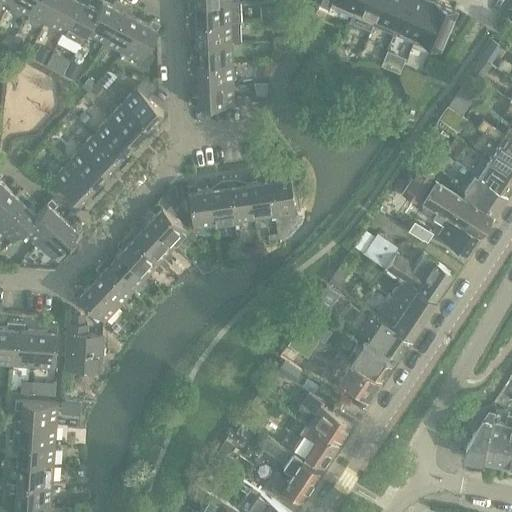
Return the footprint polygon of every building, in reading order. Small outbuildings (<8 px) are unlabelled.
[(10,0),(9,3),(9,4),(11,5),(10,7),(10,10),(12,13),(17,16),(21,16),(23,13),(24,12),(27,14),(34,0),(10,0)] [(34,0),(27,14),(29,15),(28,17),(28,20),(30,22),(35,25),(39,25),(41,23),(42,22),(45,24),(57,0),(34,0)] [(57,0),(45,24),(63,33),(79,0),(57,0)] [(79,0),(63,33),(81,43),(86,32),(98,9),(97,9),(88,5),(90,0),(79,0)] [(86,32),(104,42),(104,41),(124,4),(116,0),(115,0),(113,5),(102,0),(101,0),(97,9),(98,9),(86,32)] [(321,0),(320,3),(320,4),(327,7),(330,8),(330,6),(352,15),(355,9),(358,0),(321,0)] [(358,0),(355,9),(352,15),(373,24),(383,0),(358,0)] [(383,0),(373,24),(394,33),(408,0),(383,0)] [(408,0),(394,33),(414,42),(431,0),(408,0)] [(431,0),(414,42),(436,51),(438,52),(440,47),(457,9),(458,7),(445,2),(441,0),(431,0)] [(195,15),(189,15),(189,23),(231,22),(231,21),(230,1),(194,3),(195,15)] [(104,41),(104,42),(122,51),(123,51),(139,19),(129,13),(131,8),(124,4),(104,41)] [(291,4),(275,5),(276,14),(276,19),(286,18),(291,18),(290,7),(291,4)] [(298,25),(298,31),(304,31),(307,31),(310,31),(313,31),(313,28),(313,24),(313,19),(298,18),(298,25)] [(123,51),(122,51),(140,61),(146,50),(160,23),(152,19),(149,24),(139,19),(123,51)] [(189,23),(189,32),(195,32),(196,43),(232,42),(241,42),(240,21),(231,21),(231,22),(189,23)] [(5,34),(2,41),(4,42),(10,46),(15,36),(10,34),(9,34),(5,34)] [(15,36),(10,46),(18,49),(19,50),(24,41),(22,40),(15,36)] [(492,63),(503,45),(491,38),(480,55),(481,56),(492,63)] [(196,55),(190,55),(191,64),(232,62),(232,42),(196,43),(196,55)] [(40,45),(34,58),(39,60),(46,64),(53,51),(40,45)] [(51,55),(47,64),(56,69),(63,73),(69,60),(70,59),(54,50),(51,55)] [(140,61),(138,65),(147,69),(155,55),(146,50),(140,61)] [(480,55),(469,71),(480,79),(492,63),(481,56),(480,55)] [(72,60),(65,73),(67,74),(73,77),(74,78),(81,65),(72,60)] [(197,72),(197,84),(233,83),(232,62),(191,64),(191,72),(197,72)] [(419,70),(410,92),(418,95),(427,74),(419,70)] [(89,77),(82,84),(88,90),(90,89),(96,83),(89,77)] [(96,83),(90,89),(96,95),(105,86),(99,80),(96,83)] [(266,81),(254,82),(257,94),(265,94),(267,93),(267,81),(266,81)] [(198,95),(191,96),(192,105),(234,103),(233,83),(197,84),(198,95)] [(122,102),(154,131),(159,125),(155,121),(163,112),(136,87),(122,102)] [(459,90),(448,106),(457,113),(468,96),(459,90)] [(108,117),(135,142),(143,133),(148,137),(154,131),(122,102),(108,117)] [(85,111),(79,117),(85,122),(91,116),(85,111)] [(94,132),(126,161),(132,155),(127,151),(135,142),(108,117),(94,132)] [(499,140),(499,141),(511,149),(511,124),(509,123),(503,131),(483,117),(477,125),(499,140)] [(62,118),(56,123),(57,124),(61,128),(67,123),(62,118)] [(443,126),(435,139),(445,145),(453,133),(443,126)] [(81,147),(108,172),(115,163),(120,167),(126,161),(94,132),(81,147)] [(487,157),(511,173),(511,149),(499,141),(487,157)] [(66,162),(99,191),(104,185),(99,181),(108,172),(81,147),(66,162)] [(473,171),(476,173),(507,195),(511,187),(511,173),(487,157),(484,155),(473,171)] [(412,176),(401,192),(404,193),(416,201),(435,173),(415,160),(407,172),(412,176)] [(92,198),(99,191),(66,162),(52,177),(79,202),(87,193),(92,198)] [(496,212),(507,195),(476,173),(475,174),(469,171),(459,186),(465,189),(464,190),(496,212)] [(275,215),(275,216),(295,213),(290,176),(278,178),(277,172),(269,173),(275,215)] [(250,182),(255,219),(275,216),(275,215),(269,173),(259,174),(260,181),(250,182)] [(235,225),(234,225),(235,230),(240,230),(238,221),(255,219),(250,182),(237,184),(236,178),(228,179),(235,225)] [(427,201),(482,231),(492,217),(434,178),(421,198),(427,201)] [(209,188),(214,225),(230,222),(230,226),(234,225),(235,225),(228,179),(219,180),(220,187),(209,188)] [(405,184),(400,180),(397,186),(402,189),(405,184)] [(193,228),(214,225),(209,188),(197,190),(196,184),(187,185),(189,197),(193,228)] [(187,185),(177,186),(179,199),(189,197),(187,185)] [(7,187),(0,193),(0,223),(26,196),(19,190),(15,194),(7,187)] [(155,213),(148,221),(174,245),(175,246),(189,231),(175,218),(180,212),(168,200),(170,198),(165,193),(157,202),(151,209),(152,210),(155,213)] [(26,196),(0,223),(0,229),(13,241),(23,229),(36,214),(28,206),(32,202),(26,196)] [(23,229),(38,243),(62,217),(53,208),(58,204),(51,198),(36,214),(23,229)] [(467,255),(482,231),(427,201),(422,209),(434,218),(437,214),(442,218),(440,221),(444,224),(437,235),(467,255)] [(62,217),(38,243),(53,257),(61,248),(82,226),(75,220),(71,225),(62,217)] [(415,219),(409,229),(423,239),(430,229),(415,219)] [(130,232),(161,261),(175,246),(174,245),(148,221),(140,230),(135,225),(130,232)] [(120,251),(147,276),(161,261),(130,232),(123,238),(128,242),(120,251)] [(364,252),(385,266),(400,277),(436,301),(454,273),(423,252),(415,264),(396,251),(399,246),(378,232),(364,252)] [(61,248),(53,257),(58,262),(66,253),(61,248)] [(102,261),(133,291),(147,276),(120,251),(112,259),(107,255),(102,261)] [(92,281),(119,306),(133,291),(102,261),(96,268),(100,272),(92,281)] [(341,263),(328,281),(342,291),(347,285),(342,282),(351,270),(341,263)] [(393,296),(392,298),(423,319),(436,301),(400,277),(385,266),(382,270),(402,284),(399,289),(394,289),(391,294),(393,296)] [(105,321),(119,306),(92,281),(84,290),(79,285),(73,292),(105,321)] [(379,315),(411,337),(423,319),(392,298),(388,295),(386,299),(388,300),(385,305),(386,305),(379,315)] [(411,337),(379,315),(373,311),(365,322),(373,327),(367,336),(397,357),(411,337)] [(68,322),(64,367),(101,370),(104,334),(87,333),(88,324),(81,323),(81,314),(71,313),(70,322),(68,322)] [(315,315),(306,329),(319,338),(328,324),(315,315)] [(0,327),(0,363),(14,364),(16,322),(8,321),(7,328),(0,327)] [(16,322),(14,364),(34,365),(36,330),(24,329),(24,322),(16,322)] [(36,330),(34,365),(54,367),(57,325),(48,324),(47,331),(36,330)] [(306,329),(293,348),(307,356),(319,338),(306,329)] [(349,360),(381,381),(393,363),(361,342),(349,360)] [(305,372),(312,361),(313,360),(307,357),(307,356),(293,348),(293,347),(287,344),(280,355),(305,372)] [(285,359),(277,371),(294,383),(302,371),(285,359)] [(369,400),(381,381),(349,360),(343,369),(338,366),(332,374),(337,378),(369,400)] [(22,381),(21,393),(32,394),(33,381),(22,381)] [(44,382),(44,394),(55,395),(55,393),(56,382),(44,382)] [(315,412),(307,424),(337,444),(350,425),(322,406),(326,400),(310,390),(301,403),(315,412)] [(21,408),(20,421),(57,423),(58,403),(16,400),(15,408),(21,408)] [(252,407),(244,419),(261,431),(269,419),(252,407)] [(469,442),(469,445),(465,458),(485,462),(494,421),(496,413),(489,411),(484,419),(485,419),(469,442)] [(494,421),(485,462),(504,465),(511,426),(511,416),(508,415),(506,424),(494,421)] [(242,420),(235,430),(249,441),(257,430),(242,420)] [(13,432),(13,441),(55,444),(57,423),(20,421),(20,432),(13,432)] [(305,456),(303,460),(317,469),(320,465),(322,467),(337,444),(307,424),(305,423),(298,433),(302,436),(293,448),(305,456)] [(18,450),(17,461),(54,464),(55,444),(13,441),(12,449),(18,450)] [(317,469),(303,460),(292,453),(283,466),(292,472),(287,478),(279,473),(272,483),(278,487),(275,491),(288,501),(292,496),(300,501),(320,472),(317,470),(317,469)] [(10,472),(9,481),(52,484),(54,464),(17,461),(17,473),(10,472)] [(207,463),(195,480),(210,490),(222,473),(207,463)] [(191,480),(175,503),(176,504),(185,510),(193,497),(190,495),(196,483),(192,480),(191,480)] [(15,490),(15,502),(51,505),(52,484),(9,481),(9,490),(15,490)] [(197,511),(237,511),(239,511),(196,483),(190,495),(193,497),(203,504),(197,511)] [(254,501),(247,511),(290,511),(252,486),(245,496),(254,501)] [(50,511),(51,505),(15,502),(13,511),(50,511)]
